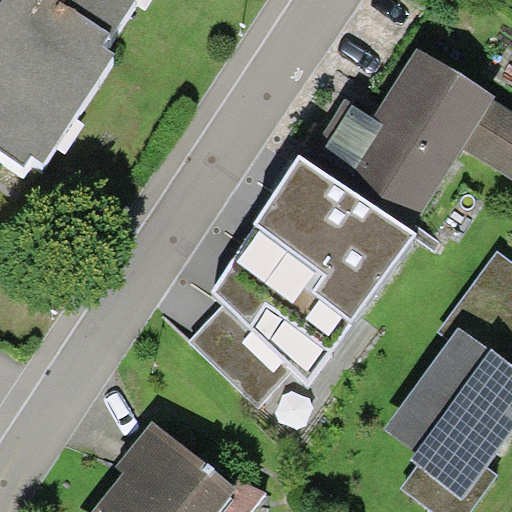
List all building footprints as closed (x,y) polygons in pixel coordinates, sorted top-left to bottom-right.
[(10,0),(0,15),(0,163),(23,178),(33,163),(44,171),(113,66),(103,60),(142,0),(10,0)] [(310,165),(409,238),(465,151),(511,181),(511,112),(496,102),(498,98),(421,48),(390,94),(374,119),(347,106),(310,165)] [(311,293),(354,323),(414,241),(409,238),(310,165),(301,159),(290,174),(255,225),(324,274),(311,293)] [(324,274),(255,225),(213,290),(226,303),(191,342),(256,407),(292,371),(310,387),(354,323),(311,293),(324,274)] [(511,374),(511,315),(469,282),(433,328),(445,337),(370,432),(396,453),(387,464),(406,479),(392,497),(410,511),(475,511),(494,488),(478,475),(511,431),(511,381),(509,379),(511,374)] [(218,511),(232,495),(149,430),(114,474),(122,481),(96,511),(218,511)]
